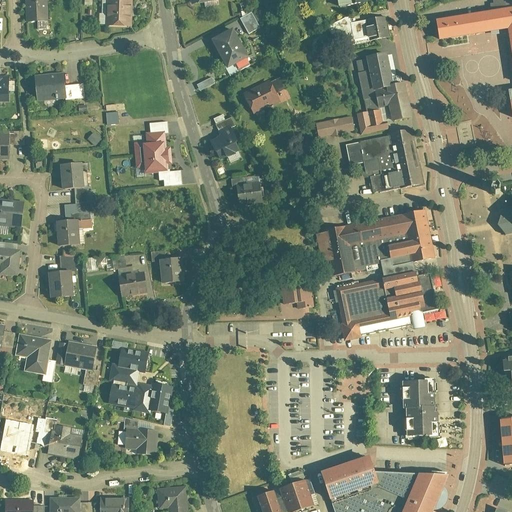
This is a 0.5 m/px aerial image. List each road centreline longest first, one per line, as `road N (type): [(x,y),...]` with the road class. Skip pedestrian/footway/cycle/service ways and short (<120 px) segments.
road 1 (residential): [(474,361),(283,355),(263,343),(188,342)]
road 2 (residential): [(226,226),(444,187)]
road 3 (residential): [(201,468),(84,486),(0,480)]
road 4 (residential): [(165,37),(226,226)]
road 5 (tertiary): [(441,174),(402,0)]
road 6 (tertiary): [(474,361),(444,187)]
road 7 (residential): [(30,315),(42,187),(0,183)]
road 8 (residential): [(188,342),(30,315)]
road 9 (residential): [(165,37),(11,63)]
road 10 (tertiary): [(461,511),(476,438),(474,361)]
road 11 (residential): [(188,342),(201,468)]
road 12 (residential): [(226,226),(188,342)]
